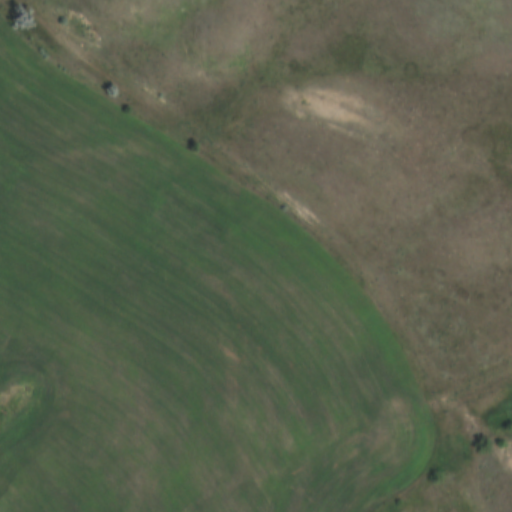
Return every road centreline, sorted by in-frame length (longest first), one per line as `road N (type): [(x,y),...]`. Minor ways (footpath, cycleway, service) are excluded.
road 1 (track): [(33,0),(354,259),(437,373),(437,396),(472,447),(473,485),(489,511)]
road 2 (track): [(329,511),(437,396),(511,367)]
